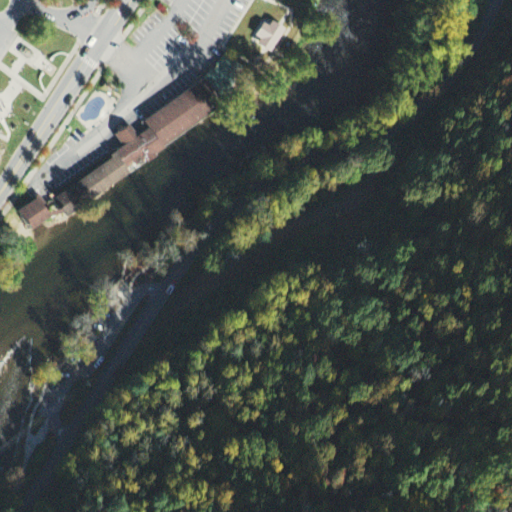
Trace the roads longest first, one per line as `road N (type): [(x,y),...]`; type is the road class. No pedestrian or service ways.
road 1 (tertiary): [(23,511),(222,217),(266,186),(403,122),(463,62),(497,0)]
road 2 (primary): [(0,195),(128,0)]
